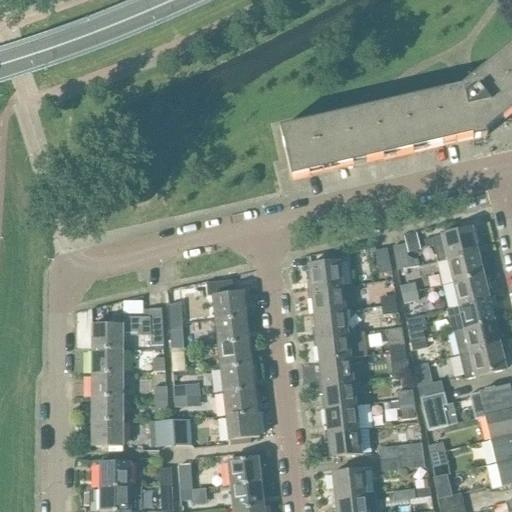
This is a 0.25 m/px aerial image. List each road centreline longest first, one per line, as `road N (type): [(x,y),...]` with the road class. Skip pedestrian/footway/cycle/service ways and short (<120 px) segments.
road 1 (residential): [(297,511),(264,231)]
road 2 (unclassified): [(57,511),(58,293),(68,274)]
road 3 (residential): [(264,231),(494,175)]
road 4 (unclassified): [(68,274),(0,48)]
road 5 (residential): [(68,274),(264,231)]
road 6 (secondary): [(0,66),(174,0)]
